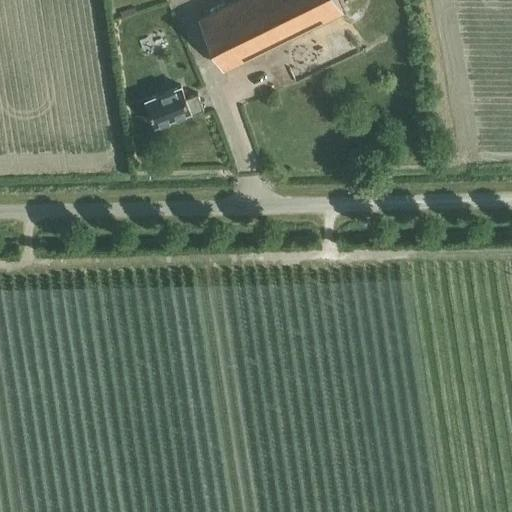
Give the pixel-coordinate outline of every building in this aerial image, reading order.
[(157,0),(134,8),(138,21),(161,13),(157,0)] [(229,0),(198,16),(223,66),(341,7),(337,0),(229,0)] [(326,55),(304,66),(308,75),(361,49),(354,33),(323,49),(326,55)] [(159,59),(174,53),(166,34),(151,40),(159,59)] [(198,93),(186,98),(180,85),(146,99),(158,126),(191,112),(192,114),(205,109),(198,93)]
